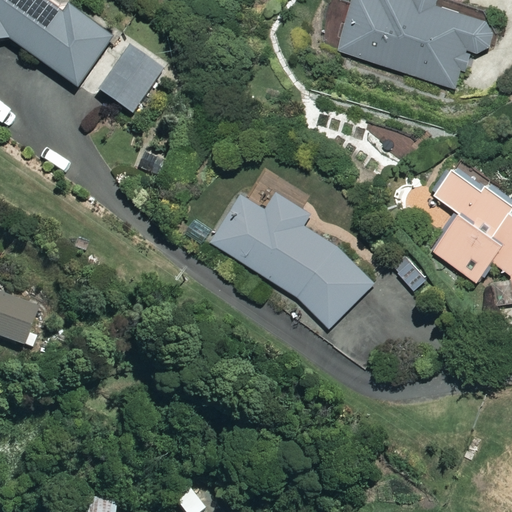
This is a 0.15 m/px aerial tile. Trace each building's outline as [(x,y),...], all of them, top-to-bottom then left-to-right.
[(65,10),(50,0),(0,0),(0,41),(9,40),(81,88),(116,37),(68,5),(65,10)] [(358,0),(342,51),(460,89),(473,48),(490,53),(501,19),(442,0),(358,0)] [(171,69),(136,43),(101,90),(136,116),(171,69)] [(511,196),(462,161),(439,194),(465,213),(438,250),(482,281),(497,261),(511,271),(511,278),(496,281),(500,306),(511,303),(511,196)] [(313,212),(281,190),(268,209),(246,194),(215,237),(341,325),(377,274),(305,223),(313,212)] [(40,306),(2,291),(0,295),(0,335),(24,345),(40,306)]
